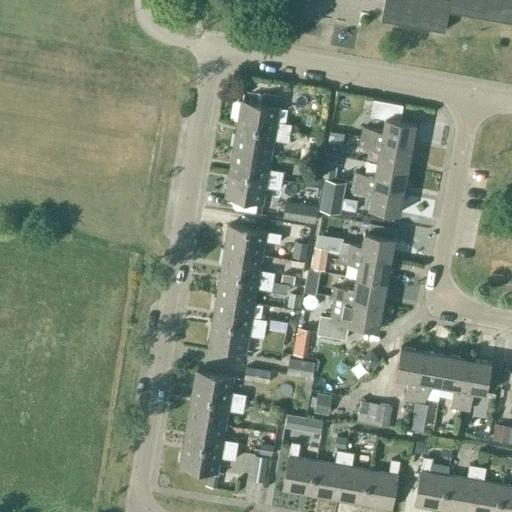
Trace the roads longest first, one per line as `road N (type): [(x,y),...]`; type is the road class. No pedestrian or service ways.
road 1 (residential): [(145,511),(138,487),(212,47)]
road 2 (residential): [(469,96),(437,286),(456,312),(511,322)]
road 3 (residential): [(469,96),(212,47)]
